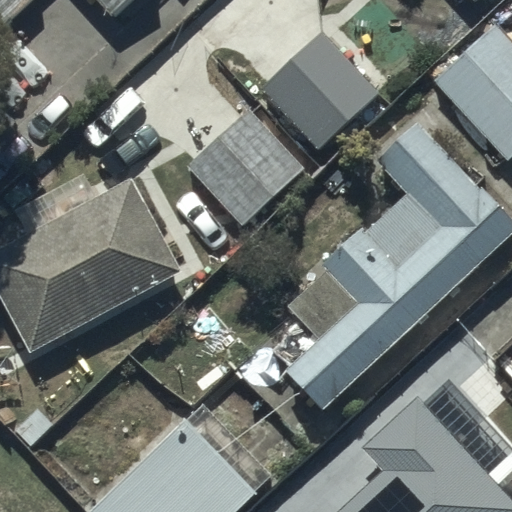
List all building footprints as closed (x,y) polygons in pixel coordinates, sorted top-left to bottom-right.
[(0,0),(0,19),(8,28),(36,0),(96,0),(114,18),(133,0),(0,0)] [(261,80),(315,145),(377,93),(324,28),(261,80)] [(436,90),(510,169),(511,167),(511,46),(498,32),(436,90)] [(187,160),(241,223),(304,168),(250,105),(187,160)] [(359,294),(284,362),(319,400),(511,224),(511,209),(481,176),(476,179),(415,112),(375,148),(410,185),(365,226),(361,221),(324,255),(359,294)] [(0,241),(0,291),(27,344),(180,265),(132,173),(0,241)] [(511,331),(489,354),(511,378),(511,443),(497,458),(511,473),(511,331)] [(511,511),(511,499),(416,392),(364,439),(386,464),(333,511),(511,511)] [(184,412),(85,506),(90,511),(226,511),(254,486),(184,412)]
